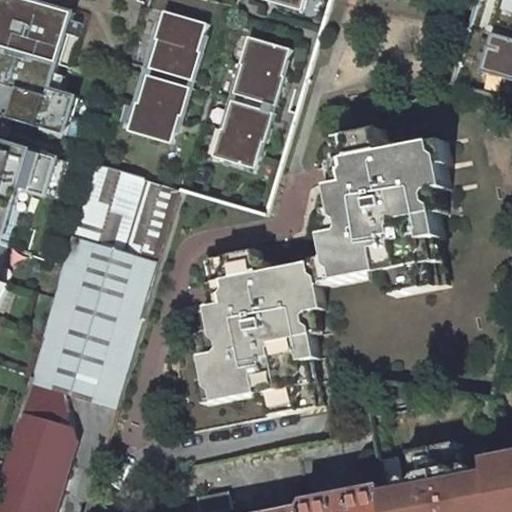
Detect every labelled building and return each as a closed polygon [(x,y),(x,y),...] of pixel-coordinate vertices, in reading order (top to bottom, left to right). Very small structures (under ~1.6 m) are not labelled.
[(4,0),(0,15),(0,48),(61,65),(77,15),(21,0),(4,0)] [(265,0),(269,1),(269,0),(276,0),(275,3),(304,12),(307,0),(265,0)] [(201,68),(205,54),(203,53),(204,47),(200,46),(203,38),(207,40),(211,26),(167,13),(159,41),(161,42),(153,70),(192,81),(196,82),(198,76),(195,74),(197,67),(201,68)] [(511,40),(493,35),(482,73),(511,81),(511,40)] [(287,78),(288,72),(284,71),(287,64),(290,65),(294,51),(252,39),(244,66),(246,67),(238,95),(276,107),(280,108),(282,101),(278,100),(280,92),(284,94),(288,79),(287,78)] [(61,65),(0,48),(0,117),(68,137),(79,100),(53,93),(61,65)] [(186,117),(190,103),(186,102),(189,94),(192,96),(194,89),(190,88),(152,76),(143,104),(141,103),(132,132),(175,145),(179,130),(176,129),(178,122),(182,123),(184,117),(186,117)] [(196,89),(198,83),(196,82),(192,81),(190,88),(194,89),(196,89)] [(269,145),(273,130),(269,129),(272,121),(275,123),(278,116),(274,115),(235,103),(226,132),(224,131),(216,159),(259,171),(263,158),(259,157),(262,149),(265,151),(267,145),(269,145)] [(268,405),(271,418),(336,405),(327,358),(322,359),(317,337),(333,334),(323,288),(385,276),(387,286),(393,284),(396,298),(451,287),(442,241),(447,240),(443,217),(450,216),(446,193),(453,191),(449,168),(455,167),(450,143),(398,154),(396,144),(390,146),(387,132),(333,144),(342,189),(336,191),(341,213),(334,215),(338,238),(330,239),(335,262),(274,274),(272,265),(265,266),(263,253),(208,263),(217,309),(211,310),(216,333),(197,337),(202,361),(205,360),(210,382),(204,383),(208,407),(260,396),(262,406),(268,405)] [(0,240),(5,242),(8,243),(17,214),(43,221),(61,161),(0,143),(0,240)] [(147,179),(101,163),(72,264),(50,338),(38,381),(52,386),(121,408),(185,192),(147,182),(147,179)] [(58,511),(79,443),(66,393),(51,388),(52,386),(38,381),(0,510),(0,511),(58,511)] [(388,491),(392,511),(503,511),(495,470),(467,476),(458,470),(457,464),(463,463),(460,445),(411,454),(415,473),(421,471),(422,476),(416,485),(408,481),(402,489),(388,491)] [(503,511),(511,511),(511,461),(494,465),(495,470),(503,511)] [(392,511),(388,491),(388,489),(309,505),(309,510),(309,511),(392,511)] [(195,511),(219,511),(235,509),(232,493),(194,500),(195,511)]
